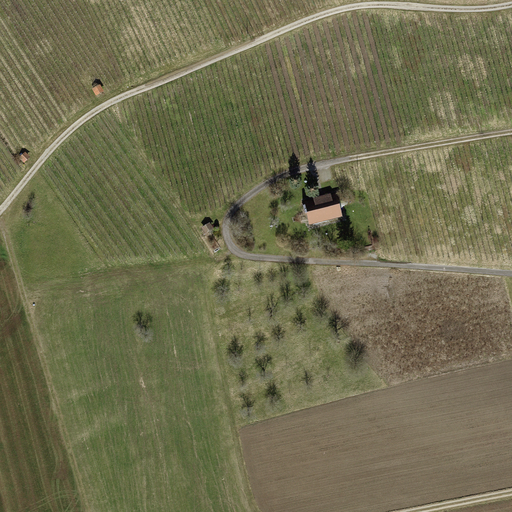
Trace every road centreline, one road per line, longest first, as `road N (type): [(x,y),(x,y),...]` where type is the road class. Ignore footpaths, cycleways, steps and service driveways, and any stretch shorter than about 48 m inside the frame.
road 1 (track): [(511,272),(241,251),(229,242),(226,218),(269,180),(308,164),(511,128)]
road 2 (track): [(0,209),(82,118),(231,47),(332,8),(511,2)]
road 3 (track): [(0,221),(89,511)]
